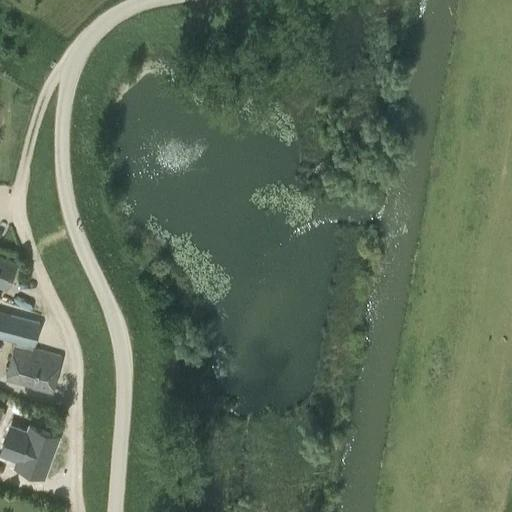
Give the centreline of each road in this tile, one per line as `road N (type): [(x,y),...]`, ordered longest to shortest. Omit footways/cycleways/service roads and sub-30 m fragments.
road 1 (residential): [(64,67),(36,107),(22,191),(30,259),(71,348),(80,511)]
road 2 (unclassified): [(110,511),(115,365),(104,303),(60,201),(54,161),(64,67)]
road 3 (unclassified): [(64,67),(84,27),(123,5),(159,0)]
